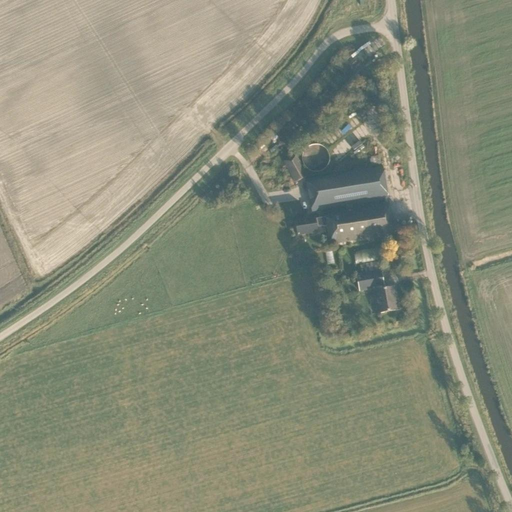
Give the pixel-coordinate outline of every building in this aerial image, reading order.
[(341,127),(323,137),(329,146),(346,135),(341,127)] [(282,161),(293,183),(307,176),(295,154),(282,161)] [(324,229),(334,235),(335,242),(336,246),(395,236),(384,168),(307,180),(312,212),(347,206),(348,210),(321,214),(322,218),(323,226),(324,229)] [(317,227),(323,226),(322,218),(316,219),(316,218),(295,221),(297,236),(318,233),(317,227)] [(383,290),(383,289),(374,291),(378,315),(399,311),(395,288),(383,290)]
